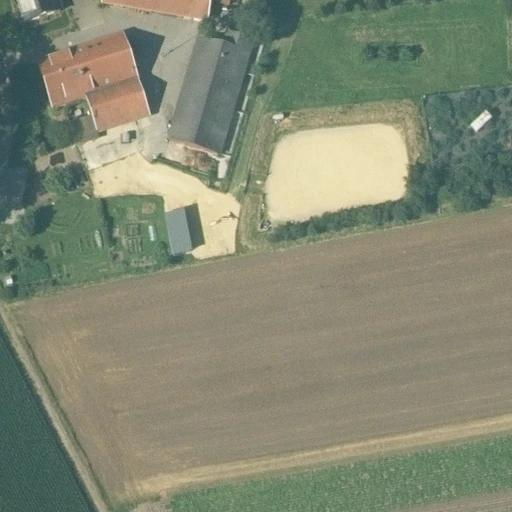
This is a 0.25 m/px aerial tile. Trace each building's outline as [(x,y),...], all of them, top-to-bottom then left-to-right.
[(19,0),(28,25),(62,14),(57,0),(19,0)] [(102,0),(102,6),(207,24),(210,5),(228,8),(229,0),(102,0)] [(225,48),(199,41),(169,143),(218,158),(252,42),(228,35),(225,48)] [(123,37),(37,65),(52,110),(86,100),(89,111),(67,118),(75,142),(150,118),(123,37)] [(137,141),(138,143),(140,145),(142,145),(144,145),(145,144),(147,143),(148,141),(148,139),(147,137),(146,136),(144,135),(142,135),(140,135),(138,137),(137,139),(137,141)]
